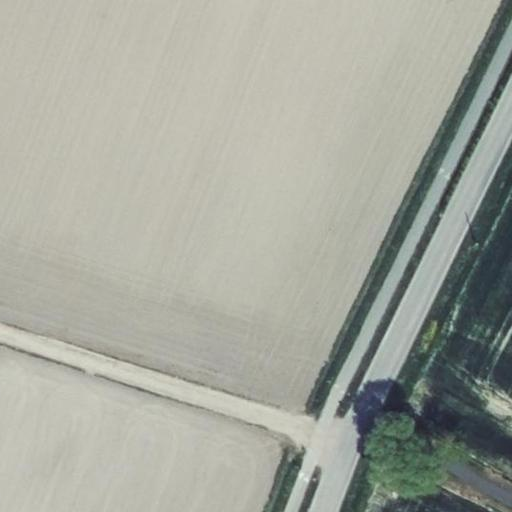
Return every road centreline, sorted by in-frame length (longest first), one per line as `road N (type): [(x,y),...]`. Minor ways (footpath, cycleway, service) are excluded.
road 1 (tertiary): [(323,511),(511,104)]
road 2 (track): [(0,332),(349,446)]
